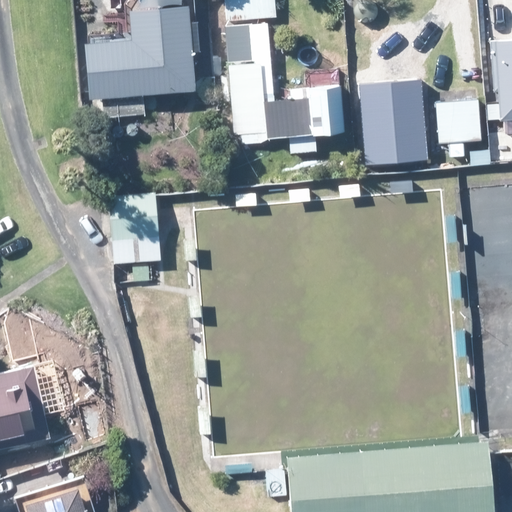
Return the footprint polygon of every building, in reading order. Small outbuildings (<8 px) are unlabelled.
[(224,19),(273,16),(271,0),(222,0),(223,5),(224,19)] [(104,116),(129,114),(140,113),(139,93),(190,88),(182,5),(123,11),(126,38),(78,42),(83,98),(99,97),(101,116),(104,116)] [(272,99),(271,89),(265,22),(223,25),(233,133),(238,133),(239,140),(269,137),(286,136),(287,152),(314,150),(313,132),(339,130),(335,83),(306,86),(286,88),(287,98),(272,99)] [(511,38),(491,40),(496,118),(505,118),(511,117),(511,38)] [(456,89),(461,90),(466,87),(468,81),(464,77),(458,75),(453,79),(453,85),(456,89)] [(360,85),(363,159),(427,156),(424,83),(360,85)] [(446,142),(447,153),(447,156),(457,155),(456,140),(477,139),(475,99),(433,102),(436,142),(446,142)] [(479,149),(469,150),(470,164),(480,163),(479,149)] [(157,259),(152,194),(151,192),(104,196),(110,263),(131,261),(157,259)] [(148,264),(131,264),(131,280),(148,279),(148,264)] [(42,415),(36,387),(30,365),(0,371),(0,446),(47,436),(42,415)] [(356,451),(361,511),(488,511),(485,464),(483,441),(472,441),(466,442),(356,451)] [(289,511),(361,511),(356,451),(284,457),(288,493),(289,511)] [(265,495),(284,494),(282,469),(263,470),(264,483),(265,495)] [(79,511),(72,486),(19,503),(22,511),(79,511)]
